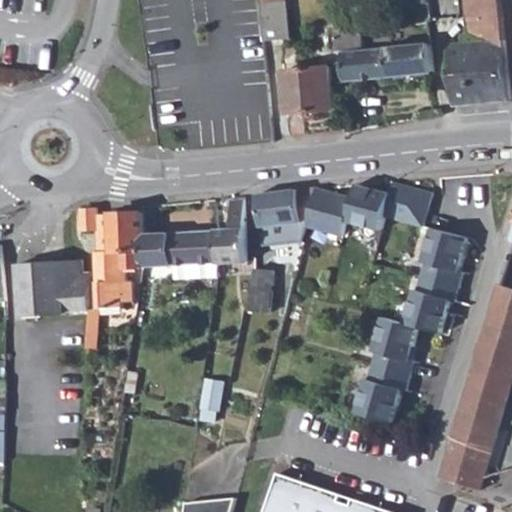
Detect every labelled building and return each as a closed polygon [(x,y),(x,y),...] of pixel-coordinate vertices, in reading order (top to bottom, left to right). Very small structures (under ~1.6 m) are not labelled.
[(511,99),(502,0),(465,0),(467,15),(468,40),(463,40),(464,48),(452,49),(457,107),(511,101),(511,99)] [(284,5),(262,7),(265,43),(288,41),(291,40),(287,5),(284,5)] [(339,26),(337,26),(339,52),(345,52),(347,80),(435,74),(433,46),(366,50),(364,22),(358,23),(358,13),(355,12),(355,5),(350,5),(351,13),(338,14),(339,26)] [(327,66),(282,74),(289,116),(334,108),(327,66)] [(359,118),(345,120),(345,129),(346,132),(361,129),(359,118)] [(318,190),(309,225),(346,234),(350,221),(383,230),(387,216),(426,226),(427,217),(434,193),(395,182),(392,193),(359,185),(356,198),(318,190)] [(318,188),(259,196),(265,246),(287,243),(285,224),(296,222),(297,235),(306,234),(309,225),(318,190),(318,188)] [(232,230),(220,231),(222,265),(251,264),(246,197),(232,199),(234,229),(232,230)] [(84,211),(83,233),(93,233),(100,233),(101,253),(98,254),(101,310),(125,309),(125,305),(136,304),(135,284),(130,284),(132,270),(149,269),(146,234),(146,214),(100,215),(100,209),(84,211)] [(416,289),(410,313),(447,325),(453,301),(458,301),(465,272),(462,271),(470,238),(433,228),(424,261),(427,262),(420,291),(416,289)] [(220,231),(171,233),(173,268),(222,265),(220,231)] [(170,233),(146,234),(149,269),(173,268),(171,233),(170,233)] [(93,293),(95,275),(84,275),(83,261),(20,264),(23,317),(65,316),(65,312),(90,311),(93,293)] [(255,292),(250,308),(265,314),(271,294),(272,271),(258,269),(255,292)] [(511,288),(500,284),(467,394),(504,404),(511,380),(511,288)] [(377,350),(374,365),(370,379),(367,378),(358,412),(396,422),(404,389),(409,390),(413,376),(416,362),(412,360),(416,346),(421,328),(444,334),(447,325),(410,313),(407,324),(384,317),(375,349),(377,350)] [(92,317),(90,351),(105,352),(107,332),(101,331),(102,318),(92,317)] [(416,346),(412,360),(416,362),(420,347),(416,346)] [(202,415),(219,419),(228,379),(211,375),(202,415)] [(467,394),(452,443),(442,477),(482,490),(486,478),(507,405),(504,404),(467,394)] [(0,453),(9,454),(8,415),(0,414),(0,453)] [(279,471),(264,511),(395,511),(354,498),(352,503),(340,499),(342,493),(279,471)]
